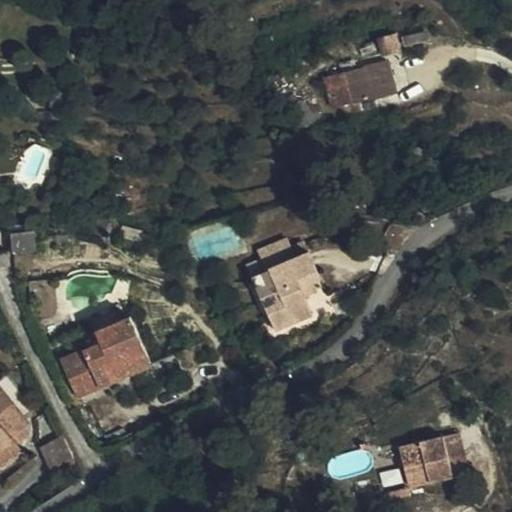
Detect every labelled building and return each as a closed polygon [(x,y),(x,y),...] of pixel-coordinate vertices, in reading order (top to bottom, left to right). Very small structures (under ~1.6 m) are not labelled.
[(397,109),(389,79),(324,96),(328,109),(336,106),(342,123),(397,109)] [(41,244),(39,224),(12,228),(14,245),(41,244)] [(294,273),(307,269),(319,265),(311,240),(251,260),(268,310),(302,300),(297,285),(294,273)] [(309,281),(307,269),(294,273),(297,285),(309,281)] [(156,364),(135,314),(102,328),(106,338),(64,356),(81,396),(156,364)] [(0,407),(0,449),(0,448),(0,426),(9,418),(0,407)] [(65,434),(44,444),(54,465),(75,456),(65,434)] [(447,479),(438,438),(392,452),(404,492),(447,479)]
